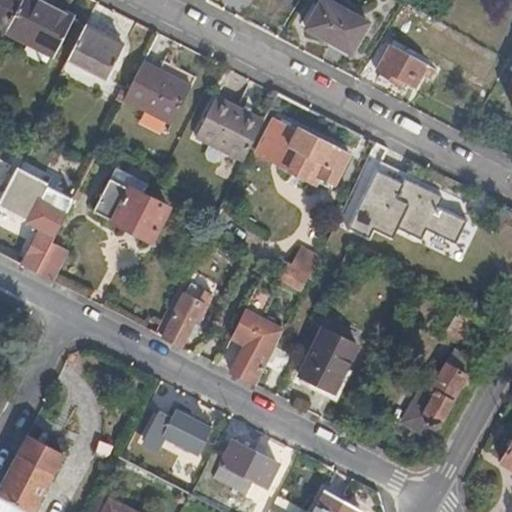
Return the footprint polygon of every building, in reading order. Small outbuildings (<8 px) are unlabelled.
[(21,0),(0,0),(0,30),(4,33),(5,31),(21,0)] [(72,17),(39,0),(21,0),(5,31),(53,56),(72,17)] [(284,0),(279,8),(291,15),(300,0),(284,0)] [(300,0),(291,15),(301,21),(312,0),(300,0)] [(321,0),(305,29),(349,54),(367,23),(328,0),(321,0)] [(123,47),(84,27),(68,58),(107,79),(123,47)] [(429,80),(435,70),(391,46),(377,73),(393,81),(395,77),(414,87),(421,75),(429,80)] [(158,70),(143,62),(123,101),(171,125),(194,78),(162,61),(158,70)] [(224,150),(243,159),(264,119),(216,94),(196,134),(209,142),(224,150)] [(319,175),(334,183),(348,154),(298,129),(297,132),(273,119),(257,152),(277,163),(276,165),(314,185),(319,175)] [(220,158),(224,150),(209,142),(205,150),(207,158),(213,161),(220,158)] [(347,228),(367,238),(373,228),(391,237),(397,227),(420,238),(425,228),(454,242),(466,220),(436,206),(441,196),(404,178),(401,183),(376,171),(347,228)] [(111,223),(150,242),(168,207),(129,187),(128,189),(109,180),(92,213),(112,222),(111,223)] [(21,266),(35,273),(51,243),(73,200),(58,192),(52,203),(40,197),(38,202),(18,192),(9,211),(29,221),(28,222),(41,228),(21,266)] [(51,243),(35,273),(52,282),(68,252),(51,243)] [(277,278),(302,291),(318,258),(303,251),(293,268),(285,264),(277,278)] [(175,310),(162,338),(179,346),(200,304),(182,294),(174,310),(175,310)] [(244,343),(229,372),(255,385),(276,342),(256,332),(262,319),(244,310),(231,336),(244,343)] [(256,332),(276,342),(283,329),(262,319),(256,332)] [(299,377),(333,393),(357,346),(322,329),(299,377)] [(453,351),(446,363),(468,375),(475,361),(453,351)] [(468,375),(446,363),(432,389),(427,386),(422,388),(404,420),(406,425),(433,439),(468,375)] [(163,435),(198,453),(210,428),(175,411),(163,435)] [(31,511),(61,454),(26,435),(0,484),(0,511),(9,511),(13,504),(24,510),(27,511),(31,511)] [(214,478),(247,494),(254,480),(266,486),(277,463),(233,441),(214,478)] [(511,442),(500,462),(511,468),(511,442)] [(312,511),(360,511),(324,491),(312,511)] [(101,511),(137,511),(109,498),(101,511)]
